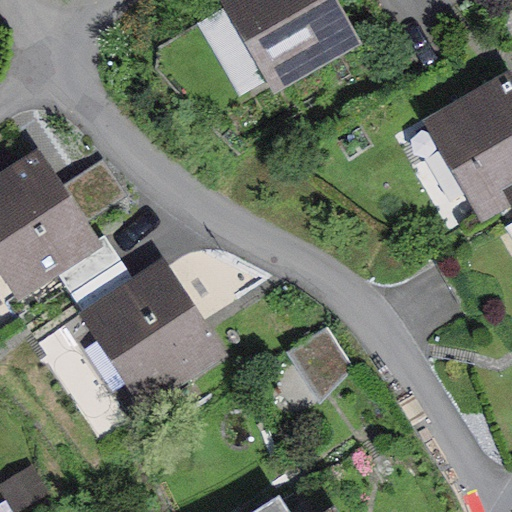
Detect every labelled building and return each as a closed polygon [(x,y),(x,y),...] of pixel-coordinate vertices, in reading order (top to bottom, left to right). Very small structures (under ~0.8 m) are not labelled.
[(231,0),(285,98),(362,56),(331,0),(231,0)] [(511,201),(511,78),(421,130),(475,223),(511,201)] [(0,265),(28,315),(109,271),(54,173),(0,202),(0,265)] [(511,202),(499,211),(511,230),(511,202)] [(142,418),(227,369),(169,269),(84,318),(142,418)] [(326,390),(357,368),(328,327),(297,349),(326,390)]
